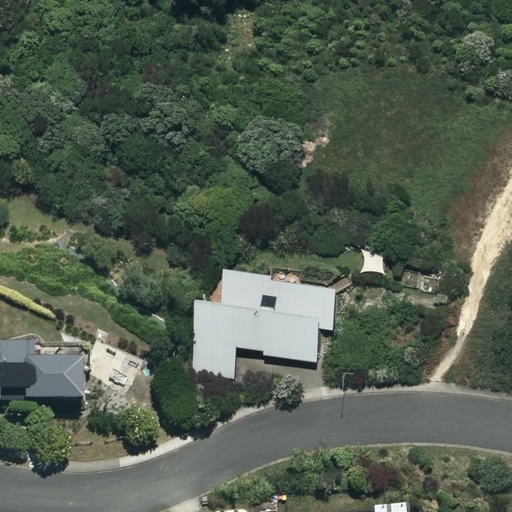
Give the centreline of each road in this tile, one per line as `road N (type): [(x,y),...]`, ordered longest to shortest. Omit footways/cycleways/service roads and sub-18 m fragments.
road 1 (residential): [(511,426),(458,416),(366,416),(272,433),(117,493),(76,498),(0,488)]
road 2 (track): [(511,212),(412,414)]
